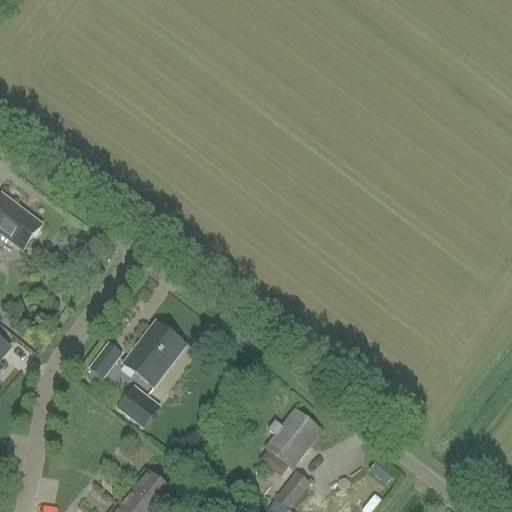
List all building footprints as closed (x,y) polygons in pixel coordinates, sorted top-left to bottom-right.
[(0,238),(20,254),(38,230),(0,201),(0,238)] [(153,391),(185,351),(155,328),(124,368),(153,391)] [(124,357),(109,347),(90,372),(104,383),(124,357)] [(134,388),(118,409),(146,430),(162,408),(134,388)] [(290,473),(320,435),(293,414),(263,452),(290,473)] [(148,474),(133,492),(158,511),(162,511),(176,496),(148,474)] [(274,505),(277,508),(274,511),(291,511),(311,487),(297,476),(295,478),(274,505)] [(158,511),(133,492),(119,510),(121,511),(158,511)]
